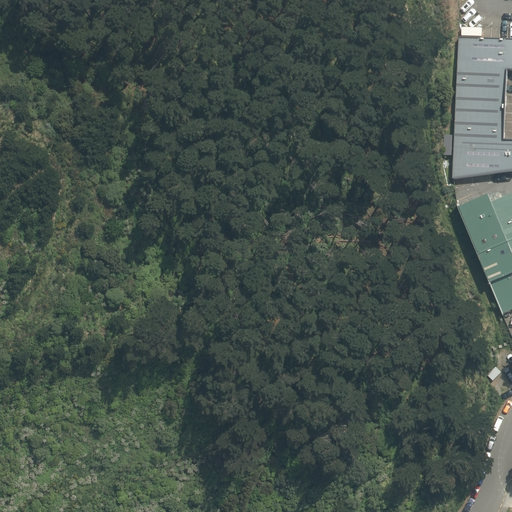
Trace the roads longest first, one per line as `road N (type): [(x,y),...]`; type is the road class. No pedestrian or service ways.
road 1 (track): [(414,0),(446,209),(511,372)]
road 2 (track): [(0,323),(21,313),(35,292),(71,183),(57,157),(0,123)]
